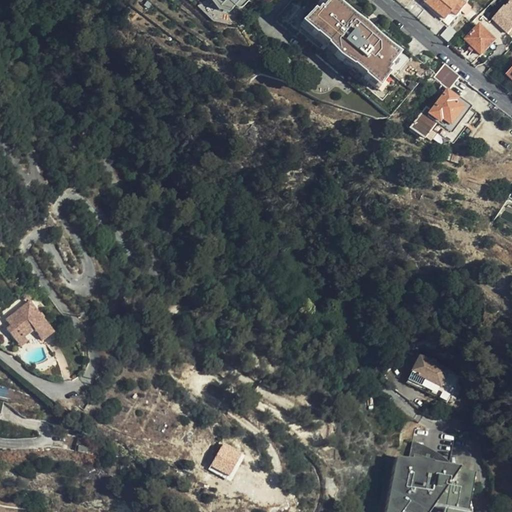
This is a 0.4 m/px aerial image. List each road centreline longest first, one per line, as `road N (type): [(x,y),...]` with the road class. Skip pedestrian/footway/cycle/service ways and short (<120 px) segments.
road 1 (residential): [(0,354),(41,390),(60,393),(90,373),(87,335),(26,248),(39,238),(81,288),(91,284),(95,266),(67,228),(61,200)]
road 2 (residential): [(126,168),(163,184),(356,372)]
road 3 (residential): [(262,484),(262,436),(199,390),(207,383),(295,409),(325,400),(332,383),(356,372)]
road 4 (residential): [(356,372),(479,447),(483,511)]
road 5 (residential): [(6,0),(126,168)]
road 6 (residential): [(61,200),(69,195),(132,243),(146,229),(126,168)]
road 7 (tertiary): [(382,0),(511,107)]
